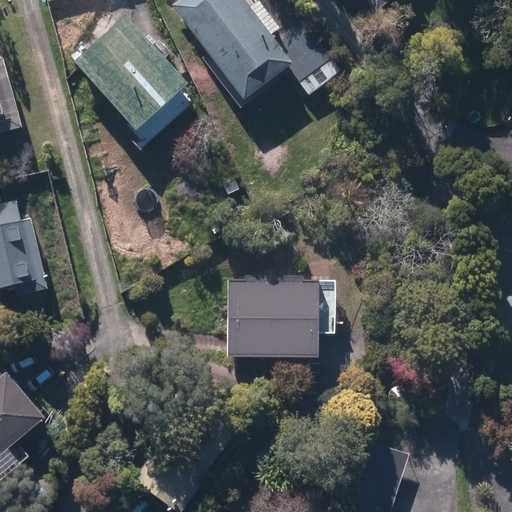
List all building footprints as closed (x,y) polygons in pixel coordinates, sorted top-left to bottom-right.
[(201,0),(178,19),(244,107),(290,73),(309,99),(340,76),(299,21),(281,35),(259,6),(250,13),(239,0),(201,0)] [(358,0),(376,19),(397,0),(358,0)] [(74,69),(135,138),(186,93),(126,24),(74,69)] [(0,139),(21,134),(3,65),(0,65),(0,139)] [(0,297),(15,294),(16,302),(46,295),(31,224),(19,227),(15,207),(0,210),(0,297)] [(228,363),(317,364),(318,340),(335,340),(336,288),(302,288),(302,285),(246,284),(246,289),(229,289),(228,363)] [(511,301),(487,305),(493,346),(511,342),(511,301)] [(0,484),(28,462),(22,456),(47,435),(40,427),(43,424),(7,379),(4,381),(0,375),(0,484)] [(133,486),(168,511),(185,511),(201,491),(198,490),(235,439),(191,407),(133,486)]
